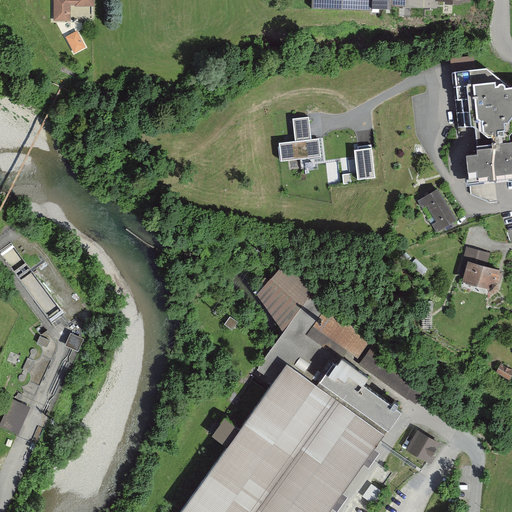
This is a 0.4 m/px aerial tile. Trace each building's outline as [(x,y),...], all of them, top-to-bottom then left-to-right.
[(56,0),(56,22),(74,22),(74,8),(98,8),(98,0),(56,0)] [(313,0),(313,9),(375,12),(375,0),(391,0),(391,5),(408,6),(408,0),(313,0)] [(75,51),(88,45),(79,28),(67,34),(75,51)] [(499,69),(462,73),(467,129),(479,128),(482,147),(511,143),(511,80),(500,82),(499,69)] [(71,94),(58,86),(54,93),(61,96),(69,101),(71,94)] [(298,141),(282,144),(285,158),(324,151),(321,136),(311,138),(308,120),(295,123),(298,141)] [(511,143),(482,147),(483,154),(471,155),(474,185),(511,180),(511,143)] [(459,220),(438,188),(418,200),(423,208),(429,204),(439,220),(433,224),(440,233),(459,220)] [(65,313),(15,244),(1,255),(51,323),(65,313)] [(458,271),(467,273),(469,264),(482,266),(484,256),(463,250),(458,271)] [(319,286),(290,262),(263,291),(287,332),(312,298),(319,286)] [(482,266),(469,264),(467,273),(464,283),(486,289),(490,295),(495,295),(499,293),(498,287),(501,270),(482,266)] [(281,340),(276,346),(262,366),(267,370),(275,376),(283,382),(298,361),(395,431),(427,386),(370,344),(372,342),(312,298),(287,332),(284,335),(281,340)] [(249,319),(240,312),(230,325),(239,332),(249,319)] [(89,337),(77,332),(70,345),(83,351),(89,337)] [(57,337),(47,333),(42,341),(53,347),(57,337)] [(47,351),(36,347),(22,380),(30,383),(26,392),(38,397),(54,361),(44,357),(47,351)] [(23,357),(14,352),(9,360),(18,365),(23,357)] [(395,431),(298,361),(283,382),(249,428),(237,444),(187,511),(335,511),(375,457),(386,443),(395,431)] [(33,405),(11,396),(0,421),(0,425),(20,435),(33,405)] [(241,422),(234,417),(222,433),(229,438),(237,444),(249,428),(241,422)] [(445,444),(422,430),(410,449),(433,463),(445,444)]
